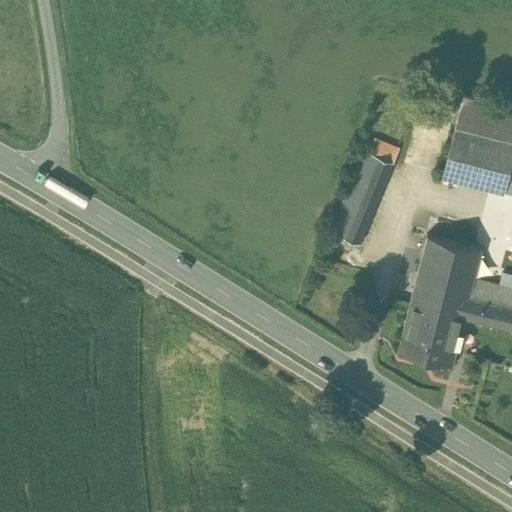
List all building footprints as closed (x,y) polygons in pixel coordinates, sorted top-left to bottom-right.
[(511,108),(463,95),(455,126),(511,140),(511,108)] [(511,155),(511,140),(455,126),(443,174),(503,189),(511,155)] [(392,162),(365,150),(344,201),(371,212),(392,162)] [(511,155),(503,189),(511,191),(511,155)] [(344,201),(332,231),(359,242),(371,212),(344,201)] [(481,248),(427,234),(410,302),(464,317),(474,277),(481,248)] [(511,274),(502,272),(499,284),(474,277),(464,317),(511,329),(511,274)] [(410,302),(398,349),(452,363),(464,317),(410,302)]
